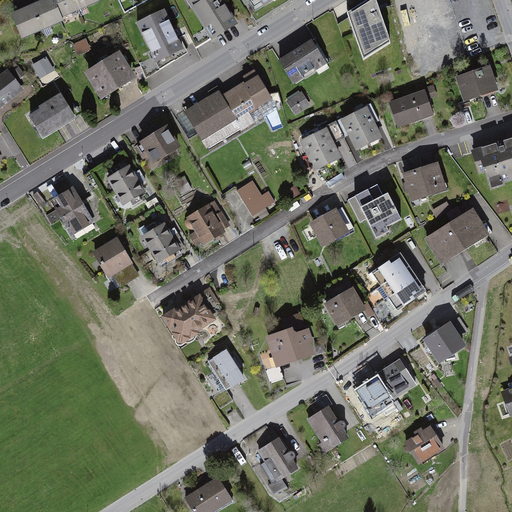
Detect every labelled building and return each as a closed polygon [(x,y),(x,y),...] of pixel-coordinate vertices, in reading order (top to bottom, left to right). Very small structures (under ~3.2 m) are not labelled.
[(13,19),(23,42),(66,24),(64,19),(101,4),(99,0),(50,0),(52,2),(13,19)] [(242,34),(221,0),(186,0),(216,49),(242,34)] [(378,5),(348,25),(364,49),(394,29),(378,5)] [(188,56),(166,11),(139,24),(161,69),(188,56)] [(315,42),(281,64),(297,87),(331,65),(315,42)] [(86,43),(73,48),(77,59),(90,53),(86,43)] [(49,53),(32,61),(43,83),(59,76),(49,53)] [(119,58),(87,77),(105,108),(137,88),(119,58)] [(0,74),(0,111),(23,93),(5,71),(0,74)] [(458,83),(466,106),(501,94),(493,71),(458,83)] [(207,148),(278,109),(257,72),(186,111),(207,148)] [(390,105),(399,130),(439,117),(430,91),(390,105)] [(302,94),(288,101),(296,115),(309,108),(302,94)] [(30,120),(46,142),(76,120),(59,98),(30,120)] [(343,123),(360,156),(386,142),(369,110),(343,123)] [(167,128),(140,148),(157,171),(184,152),(167,128)] [(327,132),(303,144),(319,176),(343,163),(327,132)] [(511,141),(475,152),(486,193),(511,185),(511,141)] [(126,158),(102,174),(125,209),(149,194),(126,158)] [(449,195),(440,167),(406,177),(414,205),(449,195)] [(186,177),(178,182),(185,193),(193,189),(186,177)] [(389,181),(348,201),(360,225),(401,205),(389,181)] [(248,183),(236,190),(255,221),(276,209),(267,193),(258,198),(248,183)] [(75,188),(51,202),(75,240),(98,225),(75,188)] [(448,199),(432,206),(435,212),(451,205),(448,199)] [(229,230),(214,202),(188,216),(203,245),(229,230)] [(341,208),(311,225),(324,248),(354,231),(341,208)] [(475,210),(427,239),(444,268),(493,238),(475,210)] [(390,212),(370,222),(378,239),(398,229),(390,212)] [(183,254),(162,219),(138,234),(159,269),(183,254)] [(140,277),(119,238),(95,252),(115,290),(140,277)] [(428,297),(404,258),(376,275),(400,314),(428,297)] [(212,290),(163,320),(178,344),(227,315),(212,290)] [(354,290),(325,306),(341,333),(370,317),(354,290)] [(454,328),(426,346),(442,371),(470,354),(461,338),(471,332),(462,319),(452,326),(454,328)] [(306,329),(270,341),(281,374),(317,362),(306,329)] [(239,347),(234,340),(229,343),(233,351),(239,347)] [(328,344),(318,345),(318,356),(328,356),(328,344)] [(248,383),(230,351),(210,362),(228,394),(248,383)] [(272,361),(265,363),(267,372),(274,370),(272,361)] [(403,364),(378,379),(395,406),(420,391),(403,364)] [(374,419),(395,406),(378,379),(357,392),(374,419)] [(511,390),(502,394),(511,420),(511,390)] [(351,442),(331,409),(306,424),(327,457),(351,442)] [(431,428),(406,446),(423,470),(448,452),(431,428)] [(300,471),(281,441),(259,455),(278,485),(300,471)] [(186,504),(190,511),(224,511),(236,504),(222,482),(186,504)]
